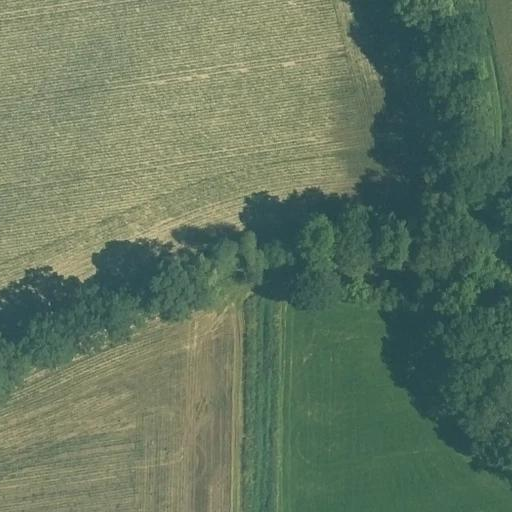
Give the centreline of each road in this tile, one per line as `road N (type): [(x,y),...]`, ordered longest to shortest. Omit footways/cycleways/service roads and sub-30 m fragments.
road 1 (track): [(108,331),(260,273),(316,267),(383,267),(504,295)]
road 2 (track): [(452,0),(504,295)]
